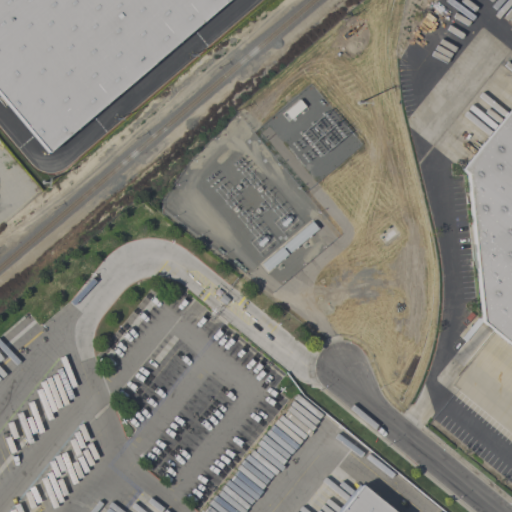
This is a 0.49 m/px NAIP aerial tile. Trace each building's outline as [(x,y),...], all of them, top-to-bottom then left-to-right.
[(224,0),(46,152),(0,97),(0,0),(224,0)] [(460,169),(511,105),(511,347),(480,321),(466,174),(460,169)] [(310,221),(316,229),(288,252),(282,245),(310,221)] [(280,247),(286,255),(267,271),(260,264),(280,247)] [(338,511),(360,486),(391,511),(338,511)]
